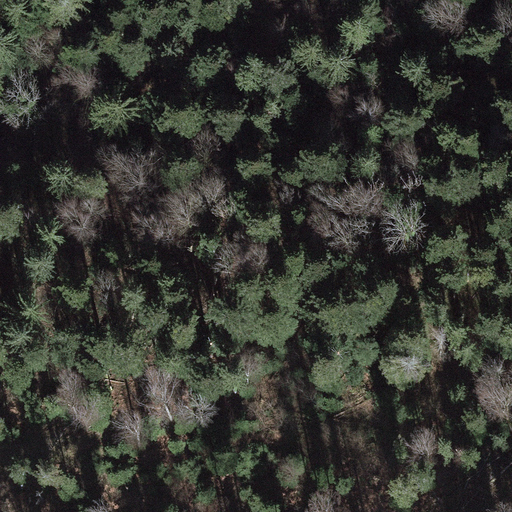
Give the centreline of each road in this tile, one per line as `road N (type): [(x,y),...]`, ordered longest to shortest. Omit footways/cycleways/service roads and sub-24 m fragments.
road 1 (track): [(27,136),(383,0)]
road 2 (track): [(0,170),(133,0)]
